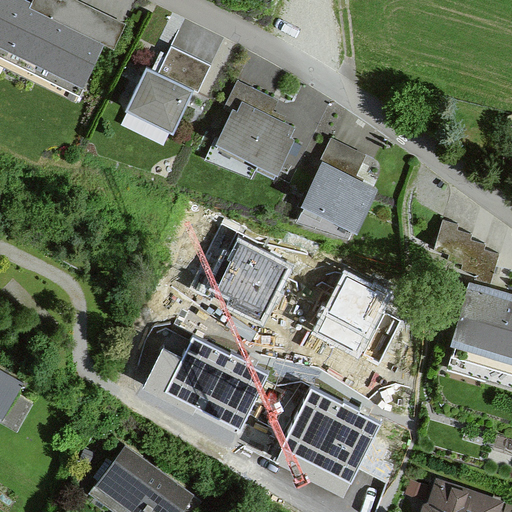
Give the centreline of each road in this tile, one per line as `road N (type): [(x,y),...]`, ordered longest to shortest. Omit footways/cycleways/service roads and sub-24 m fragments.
road 1 (residential): [(511,211),(353,97),(177,0)]
road 2 (track): [(368,511),(419,321),(405,205),(425,149)]
